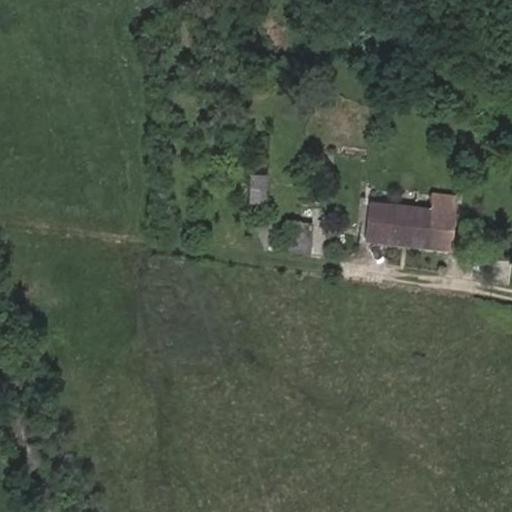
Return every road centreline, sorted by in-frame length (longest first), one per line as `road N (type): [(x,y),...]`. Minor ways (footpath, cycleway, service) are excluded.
road 1 (track): [(511,294),(0,225)]
road 2 (track): [(0,337),(57,511)]
